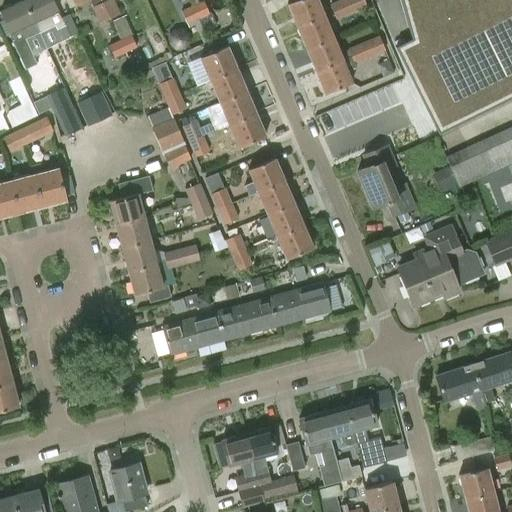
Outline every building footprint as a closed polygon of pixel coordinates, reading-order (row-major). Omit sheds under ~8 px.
[(38,32),(37,31),(23,0),(0,10),(0,11),(10,33),(11,33),(14,40),(12,41),(25,68),(35,63),(24,38),(38,32)] [(51,0),(23,0),(37,31),(54,24),(61,39),(76,32),(69,15),(60,19),(56,12),(57,12),(51,0)] [(99,22),(109,18),(100,0),(72,0),(75,5),(85,0),(89,0),(93,6),(92,6),(99,22)] [(100,0),(109,18),(118,13),(112,0),(100,0)] [(298,0),(287,5),(297,27),(323,16),(316,0),(298,0)] [(336,19),(351,12),(345,0),(339,0),(330,4),(336,19)] [(363,0),(345,0),(351,12),(366,6),(363,0)] [(511,0),(400,0),(411,38),(395,46),(438,134),(511,97),(511,0)] [(202,1),(192,6),(197,19),(208,14),(202,1)] [(187,24),(197,19),(192,6),(181,11),(187,24)] [(297,27),(306,49),(333,38),(323,16),(297,27)] [(119,40),(125,53),(136,48),(130,35),(121,39),(119,40)] [(146,39),(149,53),(166,50),(163,36),(146,39)] [(378,36),(363,42),(369,57),(384,50),(378,36)] [(306,49),(315,71),(342,60),(333,38),(306,49)] [(114,57),(125,53),(119,40),(108,45),(114,57)] [(347,49),(351,56),(354,63),(369,57),(363,42),(347,49)] [(0,47),(0,59),(3,59),(13,80),(9,82),(15,95),(16,95),(21,105),(8,111),(9,113),(6,114),(12,126),(36,115),(4,45),(0,47)] [(200,58),(209,80),(236,69),(227,46),(200,58)] [(351,82),(347,70),(355,67),(354,63),(351,56),(342,60),(315,71),(324,93),(351,82)] [(209,80),(219,102),(246,91),(236,69),(209,80)] [(159,84),(165,99),(178,93),(172,79),(159,84)] [(82,127),(63,87),(32,102),(38,114),(51,108),(64,135),(82,127)] [(219,102),(228,125),(255,113),(246,91),(219,102)] [(184,108),(178,93),(165,99),(171,114),(184,108)] [(103,117),(93,95),(72,105),(82,127),(103,117)] [(148,116),(162,150),(182,141),(168,108),(148,116)] [(228,125),(237,147),(265,136),(255,113),(228,125)] [(45,117),(16,131),(23,145),(52,131),(45,117)] [(182,126),(188,141),(202,135),(196,121),(182,126)] [(10,152),(23,145),(16,131),(3,137),(10,152)] [(202,137),(202,135),(188,141),(194,155),(207,150),(204,142),(216,137),(213,132),(202,137)] [(394,167),(396,166),(387,144),(362,154),(366,166),(356,170),(371,210),(386,204),(391,217),(414,208),(405,184),(393,189),(387,172),(394,169),(394,167)] [(183,146),(163,154),(169,168),(189,159),(183,146)] [(249,195),(257,192),(283,180),(274,159),(248,170),(253,182),(245,186),(249,195)] [(31,165),(33,174),(42,207),(65,200),(57,168),(41,172),(39,164),(31,165)] [(440,191),(457,183),(450,166),(432,174),(440,191)] [(33,174),(9,180),(18,213),(42,207),(33,174)] [(108,201),(115,224),(143,216),(137,194),(152,190),(148,176),(118,184),(121,197),(108,201)] [(0,217),(18,213),(9,180),(0,182),(0,217)] [(283,180),(257,192),(266,214),(293,203),(283,180)] [(199,183),(185,189),(191,204),(205,198),(199,183)] [(211,194),(217,209),(231,203),(224,188),(211,194)] [(212,213),(205,198),(191,204),(197,219),(212,213)] [(237,218),(231,203),(217,209),(223,224),(237,218)] [(266,214),(276,236),(302,225),(293,203),(266,214)] [(406,214),(398,217),(400,222),(408,218),(406,214)] [(115,224),(121,248),(149,240),(143,216),(115,224)] [(429,223),(421,227),(422,231),(431,228),(429,223)] [(414,258),(396,266),(413,307),(442,294),(444,299),(460,292),(457,285),(483,274),(474,253),(466,250),(461,252),(450,224),(423,236),(427,247),(412,253),(414,258)] [(312,247),(302,225),(276,236),(285,259),(312,247)] [(419,228),(404,234),(408,243),(422,237),(419,228)] [(511,230),(485,242),(495,266),(511,258),(511,230)] [(238,234),(225,240),(231,255),(245,250),(238,234)] [(121,248),(127,271),(156,263),(149,240),(121,248)] [(387,242),(369,250),(375,264),(393,257),(387,242)] [(194,245),(163,253),(165,261),(196,252),(194,245)] [(251,265),(245,250),(231,255),(237,270),(251,265)] [(198,260),(196,252),(165,261),(167,268),(198,260)] [(127,271),(133,294),(146,291),(149,302),(170,297),(167,286),(162,287),(156,263),(127,271)] [(504,264),(494,269),(498,280),(509,275),(504,264)] [(302,267),(292,269),(295,281),(305,278),(302,267)] [(260,277),(250,280),(253,292),(263,289),(260,277)] [(321,283),(294,290),(302,318),(329,310),(321,283)] [(235,284),(224,287),(227,299),(238,296),(235,284)] [(222,288),(215,289),(218,301),(225,299),(222,288)] [(294,290),(268,297),(276,325),(302,318),(294,290)] [(195,295),(184,297),(187,308),(198,305),(199,308),(210,305),(206,293),(196,296),(195,295)] [(268,297),(241,305),(249,332),(276,325),(268,297)] [(185,308),(182,298),(172,301),(175,311),(185,308)] [(241,305),(215,312),(223,339),(249,332),(241,305)] [(215,312),(189,319),(196,347),(223,339),(215,312)] [(170,354),(196,347),(189,319),(162,326),(163,330),(151,333),(157,355),(169,352),(170,354)] [(511,361),(509,351),(470,364),(482,403),(484,403),(494,400),(490,387),(511,380),(511,361)] [(0,360),(0,385),(12,382),(6,359),(0,360)] [(485,407),(484,403),(482,403),(470,364),(434,375),(443,403),(470,394),(475,410),(485,407)] [(0,410),(18,406),(12,382),(0,385),(0,410)] [(369,398),(345,405),(355,443),(356,443),(363,467),(386,461),(379,437),(367,440),(364,428),(377,425),(369,398)] [(328,438),(329,438),(341,435),(345,446),(355,443),(345,405),(321,412),(328,438)] [(324,485),(341,480),(336,461),(329,438),(328,438),(321,412),(297,418),(305,445),(306,445),(308,455),(320,451),(324,465),(318,466),(324,485)] [(269,427),(244,434),(261,498),(263,498),(274,495),(263,456),(276,453),(269,427)] [(244,434),(220,440),(227,466),(241,463),(248,488),(238,490),(242,507),(264,501),(263,498),(261,498),(244,434)] [(493,450),(490,437),(453,446),(457,459),(493,450)] [(297,442),(285,445),(292,471),(304,468),(297,442)] [(507,454),(494,457),(497,470),(510,467),(507,454)] [(347,458),(336,461),(341,480),(341,482),(361,476),(358,465),(350,467),(347,458)] [(108,511),(127,511),(146,506),(143,495),(145,495),(136,463),(109,471),(117,501),(106,504),(108,511)] [(458,476),(464,499),(493,492),(487,468),(458,476)] [(97,511),(87,475),(54,484),(61,511),(97,511)] [(363,489),(368,511),(372,511),(398,506),(392,482),(363,489)] [(338,485),(317,490),(320,500),(336,496),(341,495),(338,485)] [(38,488),(12,495),(16,511),(51,511),(49,502),(42,504),(38,488)] [(464,499),(467,511),(498,511),(493,492),(464,499)] [(0,511),(16,511),(12,495),(0,497),(0,511)] [(322,511),(339,511),(336,496),(320,500),(322,511)]
